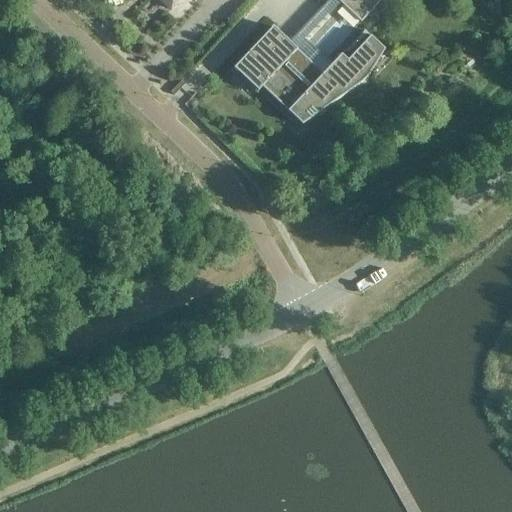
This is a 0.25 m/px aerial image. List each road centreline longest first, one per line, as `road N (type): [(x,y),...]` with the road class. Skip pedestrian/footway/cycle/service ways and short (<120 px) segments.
road 1 (residential): [(34,0),(229,184),(301,307)]
road 2 (tertiary): [(0,446),(301,307)]
road 3 (tertiary): [(301,307),(385,258),(511,161)]
